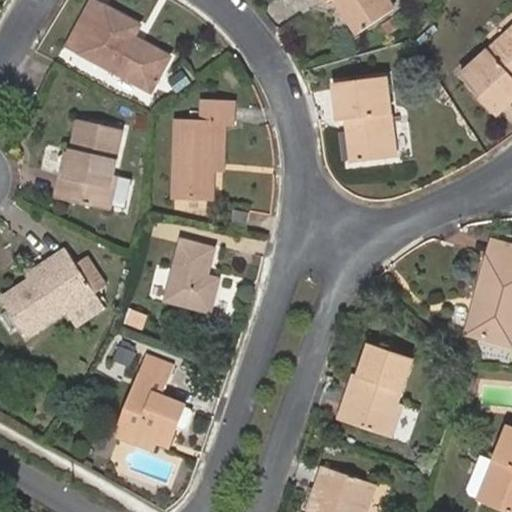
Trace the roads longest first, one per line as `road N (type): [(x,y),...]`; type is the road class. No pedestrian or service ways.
road 1 (residential): [(332,230),(292,260),(203,511)]
road 2 (residential): [(265,511),(342,283),(332,230)]
road 3 (residential): [(218,0),(245,20),(280,76),(332,230)]
road 4 (residential): [(332,230),(426,211),(511,170)]
